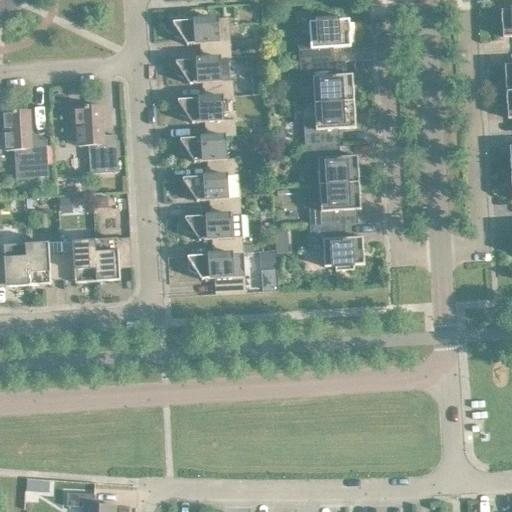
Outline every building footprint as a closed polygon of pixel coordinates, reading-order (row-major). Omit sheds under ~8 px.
[(511,37),(511,9),(502,10),(504,38),(511,37)] [(207,44),(208,59),(208,60),(221,59),(232,58),(232,52),(230,19),(174,22),(174,25),(176,27),(175,28),(175,36),(183,40),(184,39),(188,46),(189,45),(207,44)] [(300,41),(301,64),(331,62),(330,49),(352,47),(350,20),(311,23),(312,40),(300,41)] [(209,83),(210,98),(210,99),(224,98),(235,97),(234,81),(223,82),(221,59),(208,60),(208,59),(177,61),(177,64),(178,66),(177,67),(178,75),(185,79),(186,78),(191,85),(209,83)] [(314,87),(316,104),(356,102),(354,75),(332,76),(331,62),(301,64),(302,88),(314,87)] [(281,94),(269,94),(269,107),(281,106),(281,94)] [(212,122),(213,137),(213,138),(226,137),(237,136),(236,120),(225,121),(224,98),(210,99),(210,98),(179,100),(179,103),(181,105),(180,106),(180,114),(188,118),(189,118),(193,124),(194,124),(212,122)] [(305,122),(306,146),(336,144),(335,130),(357,129),(356,102),(316,104),(317,121),(305,122)] [(86,108),(67,109),(69,128),(70,144),(79,143),(79,147),(90,146),(91,163),(92,175),(120,173),(119,161),(117,136),(104,136),(102,106),(90,107),(90,106),(86,107),(86,108)] [(49,165),(48,140),(32,141),(30,111),(18,111),(14,111),(14,112),(4,112),(6,132),(0,132),(0,147),(6,147),(7,151),(15,151),(17,167),(49,165)] [(214,162),(215,177),(240,176),(239,159),(228,160),(226,137),(213,138),(213,137),(181,139),(182,142),(183,144),(182,145),(182,154),(190,157),(191,157),(196,163),(197,163),(214,162)] [(320,168),(321,186),(361,183),(359,157),(337,158),(336,144),(306,146),(308,169),(320,168)] [(216,201),(217,216),(242,215),(240,176),(215,177),(184,179),(184,182),(185,184),(184,184),(185,193),(192,196),(193,195),(198,202),(199,202),(216,201)] [(310,203),(311,227),(341,225),(340,211),(362,210),(361,183),(321,186),(322,203),(310,203)] [(108,196),(95,197),(96,208),(109,208),(108,196)] [(73,198),(61,199),(62,214),(73,213),(73,198)] [(219,240),(220,255),(234,255),(244,254),(244,245),(242,215),(217,216),(186,218),(186,221),(188,223),(187,223),(187,232),(195,235),(196,235),(200,242),(201,241),(219,240)] [(341,225),(311,227),(313,251),(325,250),(326,268),(336,267),(337,272),(355,271),(355,266),(366,265),(364,238),(342,239),(341,225)] [(288,230),(275,230),(276,240),(288,240),(288,230)] [(131,239),(96,241),(99,282),(121,281),(121,269),(133,268),(131,239)] [(62,243),(62,253),(64,280),(76,280),(76,284),(99,282),(96,241),(62,243)] [(50,244),(27,245),(30,287),(52,285),(52,281),(64,280),(62,253),(50,254),(50,244)] [(254,244),(244,245),(244,254),(255,253),(254,244)] [(6,257),(0,257),(0,284),(7,284),(7,288),(30,287),(27,245),(5,246),(6,257)] [(275,254),(262,255),(263,269),(276,268),(275,254)] [(220,255),(189,257),(189,260),(190,262),(189,262),(190,271),(197,275),(198,274),(203,281),(204,280),(221,279),(222,294),(217,294),(217,295),(247,294),(246,277),(235,278),(234,255),(220,255)] [(277,290),(276,270),(263,271),(264,291),(277,290)] [(96,506),(97,495),(68,494),(68,507),(86,507),(85,511),(115,511),(116,506),(96,506)]
